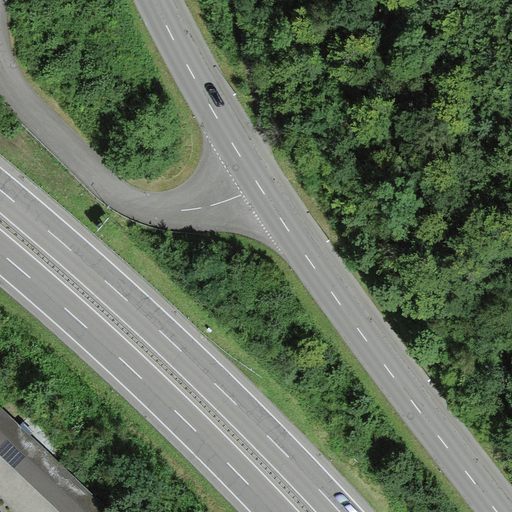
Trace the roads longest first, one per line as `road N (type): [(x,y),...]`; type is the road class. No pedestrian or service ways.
road 1 (secondary): [(493,511),(242,167),(156,0)]
road 2 (motorway): [(336,511),(231,400),(0,185)]
road 3 (motorway): [(0,250),(274,511)]
